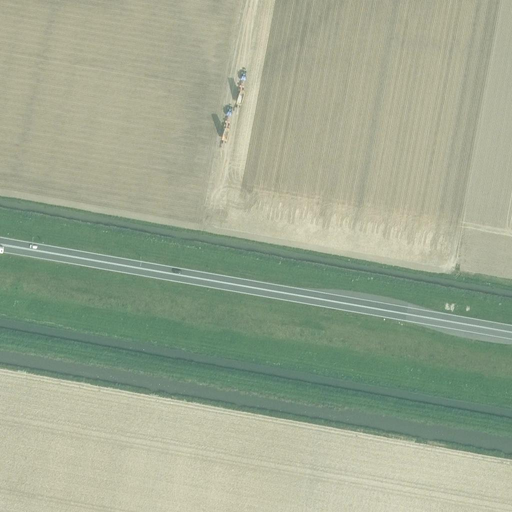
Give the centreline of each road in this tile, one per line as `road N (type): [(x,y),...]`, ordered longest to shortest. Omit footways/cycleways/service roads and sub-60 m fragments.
road 1 (trunk): [(511,333),(28,249)]
road 2 (track): [(215,203),(252,0)]
